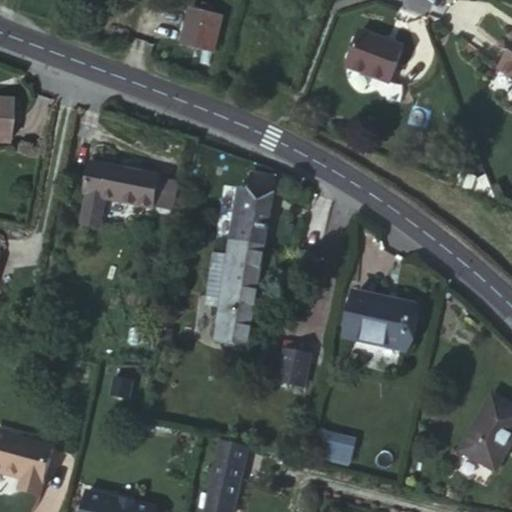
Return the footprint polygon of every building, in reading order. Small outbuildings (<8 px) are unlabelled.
[(218,23),(187,14),(176,48),(207,59),(218,23)] [(403,47),(361,33),(348,68),(390,83),(403,47)] [(511,42),(495,66),(511,78),(511,42)] [(11,100),(0,99),(0,143),(9,144),(11,100)] [(161,174),(92,163),(85,196),(155,209),(161,174)] [(234,217),(231,240),(265,246),(276,177),(252,173),(249,191),(240,190),(236,217),(234,217)] [(325,231),(331,206),(314,202),(308,228),(325,231)] [(265,246),(231,240),(228,258),(221,302),(220,312),(215,341),(249,346),(265,246)] [(221,302),(228,258),(213,256),(206,299),(221,302)] [(415,308),(355,296),(347,336),(406,347),(415,308)] [(220,312),(221,302),(206,299),(204,309),(220,312)] [(309,360),(283,355),(276,385),(303,390),(309,360)] [(511,443),(511,405),(493,395),(461,452),(497,471),(511,443)] [(324,430),(316,457),(349,466),(357,439),(324,430)] [(0,471),(25,478),(23,483),(43,489),(55,447),(0,431),(0,471)] [(235,503),(249,447),(223,440),(210,497),(235,503)] [(43,489),(23,483),(21,489),(42,495),(43,489)] [(122,506),(124,501),(88,493),(83,511),(156,511),(157,509),(133,504),(132,509),(122,506)]
